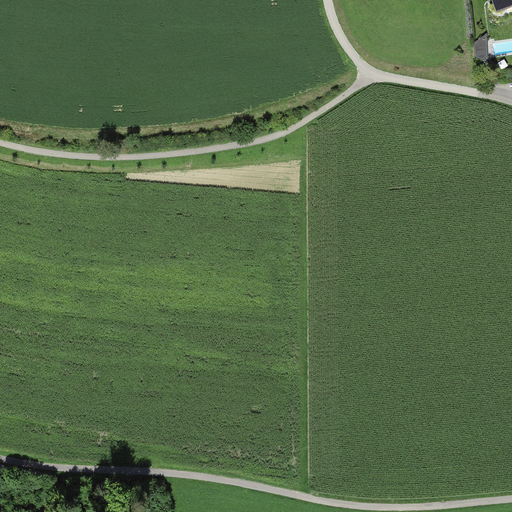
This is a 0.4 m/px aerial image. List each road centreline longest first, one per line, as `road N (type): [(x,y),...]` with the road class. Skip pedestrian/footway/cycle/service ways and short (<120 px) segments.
road 1 (track): [(0,459),(197,476),(350,507),(511,500)]
road 2 (track): [(369,76),(277,136),(220,148),(102,158),(0,143)]
road 3 (track): [(511,101),(369,76),(336,30),(328,0)]
